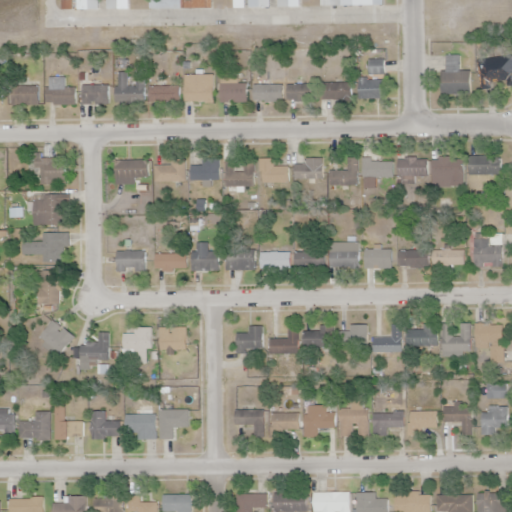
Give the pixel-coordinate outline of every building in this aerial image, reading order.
[(64,0),(64,10),(100,9),(99,0),(106,0),(107,10),(131,9),(131,0),(64,0)] [(209,0),(151,0),(151,9),(210,9),(209,0)] [(511,56),(479,60),(482,91),(493,89),(492,82),(507,80),(508,86),(511,85),(511,56)] [(368,62),(368,75),(384,75),(384,62),(368,62)] [(117,104),(147,104),(147,73),(133,73),(133,87),(128,87),(128,73),(117,73),(117,104)] [(439,75),(440,95),(472,93),(471,73),(439,75)] [(184,77),(186,106),(215,105),(214,75),(184,77)] [(359,79),(359,99),(387,99),(387,83),(368,83),(368,79),(359,79)] [(321,85),(322,100),(350,100),(350,84),(321,85)] [(222,86),(222,103),(248,103),(248,86),(222,86)] [(81,87),(81,105),(111,105),(111,87),(81,87)] [(253,88),(254,103),(281,103),(281,87),(253,88)] [(288,87),(288,102),(314,102),(314,87),(288,87)] [(11,88),(11,105),(40,105),(40,88),(11,88)] [(150,89),(150,104),(181,104),(181,88),(150,89)] [(48,90),(48,105),(76,105),(76,90),(48,90)] [(468,158),(468,175),(502,175),(502,157),(468,158)] [(329,173),(329,188),(361,187),(360,158),(348,158),(348,173),(329,173)] [(191,168),(191,181),(220,181),(220,159),(203,160),(203,168),(191,168)] [(259,160),(260,186),(291,185),(291,168),(275,168),(274,159),(259,160)] [(295,166),(295,181),(325,181),(325,159),(307,159),(307,166),(295,166)] [(35,160),(35,169),(39,169),(40,187),(66,187),(66,160),(35,160)] [(155,167),(155,183),(187,182),(187,160),(172,160),(172,167),(155,167)] [(363,160),(363,181),(396,180),(396,164),(372,164),(372,160),(363,160)] [(117,163),(117,180),(151,179),(150,162),(117,163)] [(226,164),(226,188),(254,188),(254,162),(244,162),(244,173),(234,174),(234,164),(226,164)] [(398,162),(398,177),(428,177),(428,162),(398,162)] [(433,162),(433,182),(464,182),(464,162),(433,162)] [(35,196),(35,226),(67,226),(68,196),(35,196)] [(44,236),(44,242),(24,242),(24,256),(43,256),(43,264),(69,264),(69,236),(44,236)] [(473,241),(474,268),(506,268),(505,248),(490,248),(489,240),(473,241)] [(193,257),(194,272),(221,272),(220,255),(209,255),(209,244),(198,245),(198,257),(193,257)] [(227,252),(228,270),(258,268),(257,251),(227,252)] [(115,253),(115,269),(146,269),(146,252),(115,253)] [(366,252),(366,270),(394,270),(393,252),(366,252)] [(400,253),(400,269),(430,269),(430,253),(400,253)] [(434,253),(434,267),(466,267),(466,253),(434,253)] [(332,255),(332,267),(360,266),(360,254),(332,255)] [(261,255),(261,268),(292,268),(292,255),(261,255)] [(295,255),(295,268),(328,267),(328,255),(295,255)] [(156,256),(157,270),(187,270),(187,256),(156,256)] [(43,273),(43,307),(62,307),(62,273),(43,273)] [(53,323),(40,340),(45,344),(41,348),(50,355),(54,350),(61,355),(74,339),(53,323)] [(409,332),(409,347),(440,347),(440,324),(424,324),(424,332),(409,332)] [(442,325),(443,354),(472,353),(472,324),(461,324),(461,339),(453,339),(453,324),(442,325)] [(371,339),(371,353),(404,353),(404,325),(391,326),(391,339),(371,339)] [(475,325),(476,343),(490,343),(491,365),(506,364),(505,325),(475,325)] [(271,341),(271,354),(300,355),(301,327),(288,327),(288,341),(271,341)] [(304,333),(304,347),(338,347),(338,332),(330,332),(330,327),(321,327),(321,333),(304,333)] [(350,327),(350,334),(342,334),(343,353),(368,353),(368,327),(350,327)] [(237,336),(237,352),(264,352),(263,328),(249,329),(249,336),(237,336)] [(124,336),(124,349),(136,349),(136,362),(149,362),(149,350),(153,350),(153,329),(135,329),(135,336),(124,336)] [(159,329),(159,353),(188,353),(188,329),(159,329)] [(82,347),(82,361),(110,361),(111,335),(100,335),(99,347),(82,347)] [(487,387),(487,400),(508,400),(507,386),(487,387)] [(55,406),(55,443),(72,443),(73,439),(84,439),(84,422),(65,422),(65,406),(55,406)] [(305,438),(305,416),(307,416),(307,406),(328,406),(328,416),(336,416),(336,430),(316,430),(316,438),(305,438)] [(483,415),(483,437),(495,437),(495,428),(510,428),(510,408),(489,408),(489,415),(483,415)] [(340,411),(341,438),(354,438),(354,426),(358,426),(359,438),(371,438),(371,410),(340,411)] [(444,410),(444,423),(462,423),(462,432),(473,432),(473,410),(444,410)] [(0,443),(1,443),(1,432),(16,431),(16,416),(9,416),(9,412),(0,412),(0,443)] [(160,412),(160,442),(174,441),(174,429),(189,429),(189,412),(160,412)] [(236,413),(236,426),(254,426),(254,435),(267,435),(266,412),(236,413)] [(91,413),(91,439),(123,439),(124,424),(110,424),(110,414),(91,413)] [(19,424),(19,441),(52,441),(52,414),(37,414),(37,424),(19,424)] [(408,425),(408,439),(421,439),(421,431),(440,431),(440,414),(413,414),(413,425),(408,425)] [(274,415),(273,426),(271,426),(271,440),(278,440),(278,431),(300,431),(300,415),(274,415)] [(373,415),(373,431),(405,431),(405,415),(373,415)] [(128,417),(128,432),(140,432),(140,441),(159,441),(159,417),(128,417)] [(127,494),(126,511),(159,511),(160,504),(141,504),(141,494),(127,494)] [(313,495),(313,511),(352,511),(352,494),(313,495)] [(274,495),(275,511),(308,511),(308,495),(274,495)] [(357,495),(357,511),(389,511),(390,501),(374,501),(374,495),(357,495)] [(95,500),(95,511),(124,511),(124,496),(109,496),(109,499),(95,500)] [(395,497),(395,511),(431,511),(431,496),(395,497)] [(479,496),(479,511),(509,511),(509,496),(479,496)] [(164,497),(164,511),(194,511),(194,497),(164,497)] [(236,497),(236,511),(250,511),(267,511),(267,497),(236,497)] [(438,498),(438,511),(475,511),(475,497),(438,498)] [(70,498),(70,506),(53,506),(53,511),(87,511),(87,498),(70,498)] [(10,500),(10,511),(46,511),(46,500),(10,500)]
